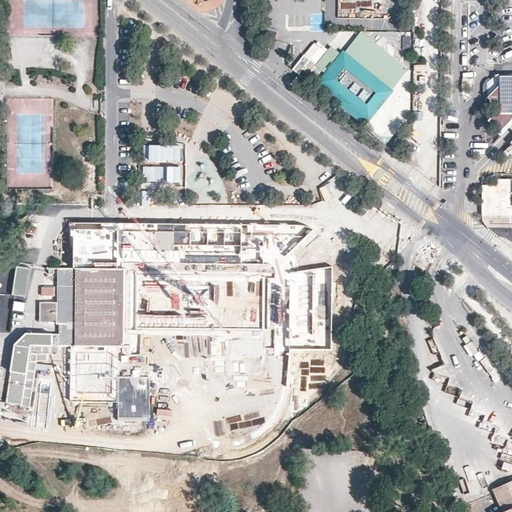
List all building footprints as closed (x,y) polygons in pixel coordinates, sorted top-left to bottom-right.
[(349,58),(348,59),(341,54),(323,76),(330,82),(329,83),(355,105),(357,102),(361,105),(361,110),(368,115),(382,98),(384,95),(384,87),(354,62),(349,58)] [(318,65),(311,60),(303,69),(310,75),(318,65)] [(511,78),(511,79),(499,85),(486,97),(498,109),(487,121),(502,135),(510,126),(511,127),(511,141),(510,144),(511,145),(511,78)] [(511,179),(482,179),(482,216),(511,216),(511,179)] [(312,230),(308,227),(302,224),(76,224),(75,265),(69,265),(69,268),(59,268),(59,288),(59,295),(58,301),(58,321),(58,324),(61,324),(61,334),(61,345),(71,345),(71,400),(118,402),(118,389),(118,384),(118,375),(118,346),(125,345),(125,334),(126,268),(123,268),(123,262),(263,264),(263,258),(284,256),(312,230)] [(31,269),(18,267),(13,295),(26,298),(31,269)] [(331,349),(332,267),(289,273),(289,348),(331,349)] [(25,303),(14,301),(13,311),(23,312),(25,303)] [(39,320),(58,321),(58,301),(40,301),(39,320)] [(21,404),(20,406),(29,407),(31,396),(36,361),(46,361),(47,354),(61,354),(61,345),(61,334),(27,333),(14,345),(30,347),(21,404)] [(241,389),(263,390),(265,344),(233,343),(232,384),(241,385),(241,389)] [(5,402),(21,404),(30,347),(14,345),(5,402)] [(118,375),(118,384),(149,385),(149,376),(118,375)] [(185,388),(199,387),(199,379),(185,380),(185,388)] [(149,419),(149,389),(118,389),(118,402),(117,418),(149,419)] [(495,430),(492,440),(505,444),(508,433),(495,430)] [(494,492),(503,511),(511,511),(511,483),(494,491),(494,492)]
